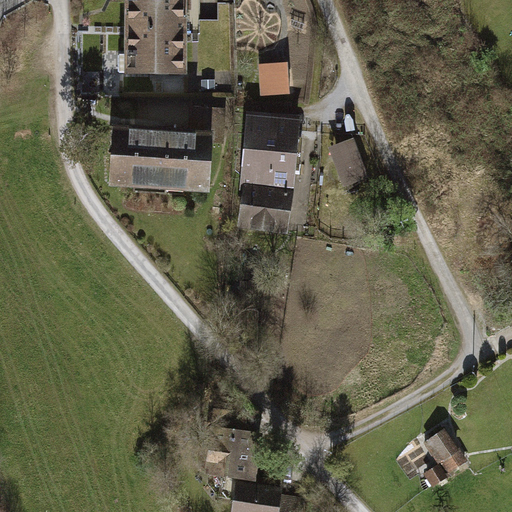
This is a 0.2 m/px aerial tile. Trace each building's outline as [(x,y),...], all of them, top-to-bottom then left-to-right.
[(186,0),(124,0),(124,71),(186,72),(186,0)] [(289,57),(259,62),(265,95),(295,89),(289,57)] [(218,128),(119,122),(115,183),(214,189),(218,128)] [(300,136),(244,131),(234,232),(289,237),(300,136)] [(345,183),(371,173),(356,133),(331,142),(345,183)] [(212,422),(206,471),(259,478),(266,429),(212,422)] [(422,437),(434,459),(454,449),(442,426),(422,437)] [(424,471),(433,484),(465,463),(456,449),(424,471)] [(281,488),(233,483),(230,511),(298,511),(299,504),(280,502),(281,488)]
